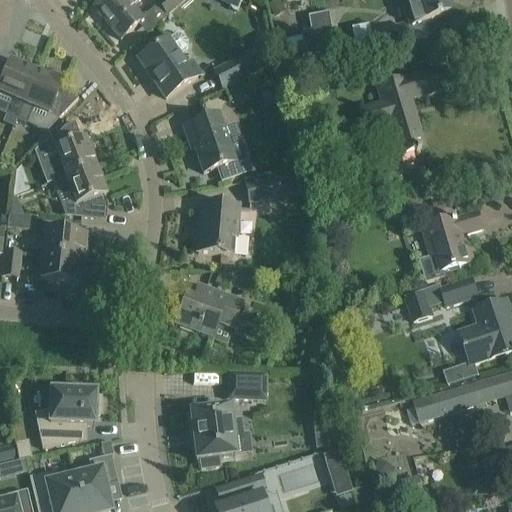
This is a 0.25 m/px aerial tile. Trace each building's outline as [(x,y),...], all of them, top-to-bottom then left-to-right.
[(103,0),(93,10),(120,41),(143,22),(131,8),(140,0),(103,0)] [(185,0),(162,0),(156,5),(166,17),(185,0)] [(285,13),(277,0),(267,6),(274,19),(285,13)] [(447,0),(399,0),(409,29),(452,15),(447,0)] [(303,32),(301,36),(284,39),(283,35),(272,37),(279,70),(341,56),(333,12),(309,17),(311,30),(303,32)] [(404,25),(371,32),(375,49),(407,41),(404,25)] [(182,35),(176,34),(166,42),(138,61),(165,101),(199,77),(190,65),(185,69),(176,56),(187,49),(188,44),(182,35)] [(222,89),(276,63),(270,36),(255,44),(259,50),(214,73),(222,89)] [(37,74),(10,62),(0,86),(0,95),(12,100),(5,117),(16,122),(37,74)] [(448,90),(442,71),(402,83),(402,82),(376,90),(380,104),(357,111),(364,135),(388,128),(397,159),(414,153),(415,155),(420,154),(419,152),(423,151),(409,102),(448,90)] [(62,84),(37,74),(16,122),(25,126),(32,108),(59,119),(78,101),(71,94),(60,89),(62,84)] [(201,123),(182,130),(188,145),(191,144),(203,176),(217,171),(221,183),(251,173),(235,126),(222,130),(218,118),(201,123)] [(48,172),(52,183),(94,168),(84,140),(80,142),(74,125),(64,129),(52,141),(56,151),(62,167),(48,172)] [(296,160),(282,162),(285,177),(299,174),(296,160)] [(81,219),(105,221),(106,208),(102,197),(105,196),(94,168),(52,183),(57,195),(70,190),(81,219)] [(275,182),(246,187),(249,205),(278,199),(279,204),(296,201),(292,178),(275,182)] [(235,239),(237,210),(201,207),(197,255),(229,258),(230,256),(245,258),(247,240),(235,239)] [(7,230),(35,234),(36,219),(9,216),(7,230)] [(483,231),(478,216),(457,222),(457,221),(424,231),(432,258),(437,256),(442,272),(425,278),(428,287),(445,282),(443,275),(473,266),(468,248),(462,250),(458,238),(483,231)] [(86,237),(44,233),(42,257),(84,262),(86,237)] [(17,281),(20,255),(4,253),(1,279),(17,281)] [(84,262),(42,257),(39,283),(81,287),(84,262)] [(235,277),(229,275),(225,286),(231,288),(230,289),(252,296),(256,283),(235,276),(235,277)] [(440,287),(405,299),(414,325),(432,319),(429,311),(444,306),(446,310),(474,301),(468,283),(442,292),(440,287)] [(214,327),(232,333),(242,304),(205,290),(200,304),(185,299),(174,330),(209,342),(214,327)] [(511,318),(507,303),(474,314),(479,328),(458,335),(470,368),(490,360),(490,362),(511,354),(511,318)] [(324,348),(322,360),(332,361),(334,349),(324,348)] [(511,374),(412,404),(420,425),(505,399),(511,416),(511,415),(511,374)] [(266,377),(227,376),(226,402),(265,404),(266,377)] [(49,393),(49,414),(35,417),(42,452),(80,444),(77,428),(94,429),(95,418),(99,418),(100,400),(95,400),(95,395),(84,394),(84,392),(70,392),(70,394),(49,393)] [(207,408),(193,410),(193,415),(189,416),(195,464),(199,463),(200,472),(219,470),(217,461),(235,459),(233,438),(242,437),(240,422),(231,423),(229,411),(208,413),(207,408)] [(511,477),(511,468),(504,444),(478,453),(488,485),(511,477)] [(11,448),(0,450),(0,464),(14,461),(11,448)] [(29,448),(15,451),(18,463),(19,463),(31,460),(29,448)] [(338,454),(324,458),(330,478),(345,473),(338,454)] [(74,480),(80,511),(108,511),(103,488),(117,485),(111,458),(88,464),(91,476),(74,480)] [(18,463),(11,465),(14,478),(23,477),(19,463),(18,463)] [(54,474),(28,480),(34,506),(49,502),(51,511),(80,511),(74,480),(56,484),(54,474)] [(263,491),(260,480),(216,493),(221,511),(216,511),(263,511),(257,493),(263,491)] [(366,487),(351,491),(355,505),(370,501),(366,487)] [(13,503),(0,505),(0,511),(30,511),(26,493),(12,497),(13,503)]
